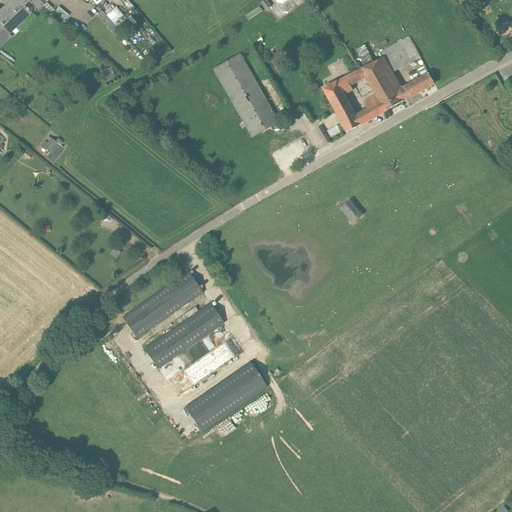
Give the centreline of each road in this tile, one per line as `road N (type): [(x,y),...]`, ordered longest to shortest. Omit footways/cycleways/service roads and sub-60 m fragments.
road 1 (residential): [(0,417),(68,336),(164,256),(511,54)]
road 2 (track): [(0,449),(203,511)]
